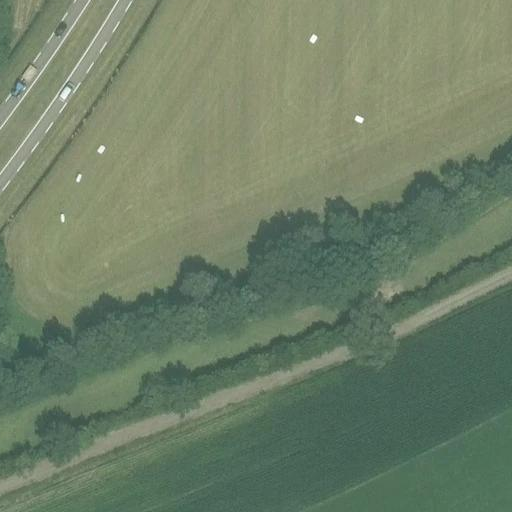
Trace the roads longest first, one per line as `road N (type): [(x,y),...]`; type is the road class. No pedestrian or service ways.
road 1 (primary): [(0,187),(127,0)]
road 2 (primary): [(82,0),(0,120)]
